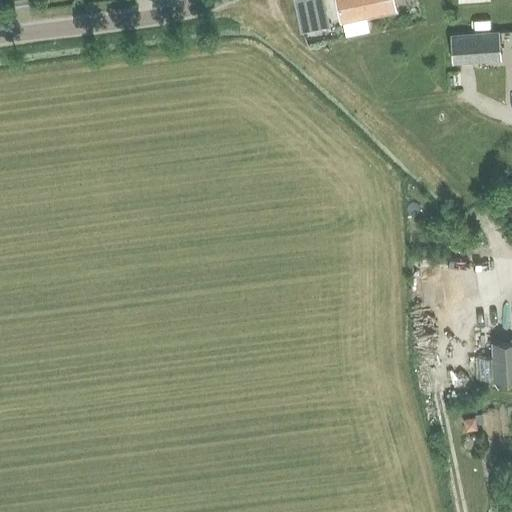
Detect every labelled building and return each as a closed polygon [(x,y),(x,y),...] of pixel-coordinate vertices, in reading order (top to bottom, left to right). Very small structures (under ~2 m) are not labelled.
[(295,0),(302,31),(325,26),(321,7),(319,0),(295,0)] [(394,0),(337,0),(342,21),(397,10),(394,0)] [(450,38),(451,63),(501,61),(500,36),(450,38)] [(427,298),(447,295),(442,264),(422,267),(427,298)] [(511,341),(493,343),(495,382),(511,381),(511,341)] [(475,416),(464,419),(466,429),(477,427),(475,416)]
